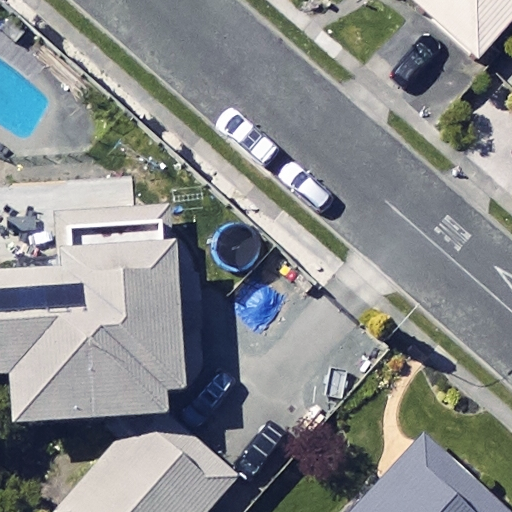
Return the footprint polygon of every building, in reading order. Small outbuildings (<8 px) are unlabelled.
[(511,0),(402,0),(468,57),(511,5),(511,0)] [(139,231),(138,205),(49,211),(52,261),(0,264),(0,417),(168,408),(158,230),(139,231)] [(347,385),(302,340),(268,374),(313,420),(347,385)] [(275,426),(240,394),(205,432),(239,464),(275,426)] [(60,511),(227,511),(239,500),(149,416),(60,511)] [(497,511),(414,434),(340,511),(497,511)]
